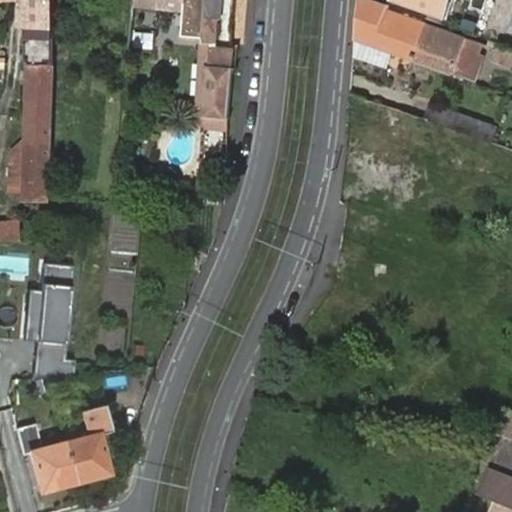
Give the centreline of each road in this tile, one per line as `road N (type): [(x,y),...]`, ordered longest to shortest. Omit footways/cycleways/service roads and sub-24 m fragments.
road 1 (residential): [(194,511),(210,434),(306,208),(320,152),(334,0)]
road 2 (residential): [(283,0),(261,177),(164,417),(142,511)]
